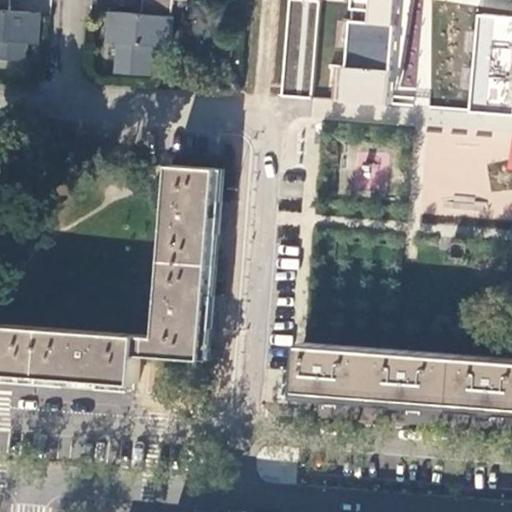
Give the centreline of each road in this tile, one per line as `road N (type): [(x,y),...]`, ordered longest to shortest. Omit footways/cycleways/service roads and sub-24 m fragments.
road 1 (residential): [(0,102),(240,116),(265,130),(240,497)]
road 2 (tertiary): [(240,497),(34,482)]
road 3 (tertiary): [(425,511),(240,497)]
